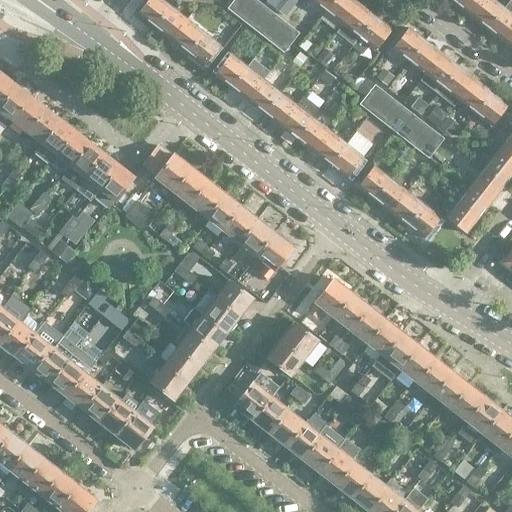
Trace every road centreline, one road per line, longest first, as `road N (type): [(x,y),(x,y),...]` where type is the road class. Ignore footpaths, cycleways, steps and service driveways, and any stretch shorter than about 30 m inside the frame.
road 1 (tertiary): [(341,230),(81,32)]
road 2 (residential): [(341,230),(197,420)]
road 3 (residential): [(0,384),(136,492)]
road 4 (residential): [(197,420),(317,511)]
road 5 (tertiary): [(443,304),(341,230)]
road 6 (residential): [(511,76),(412,0)]
